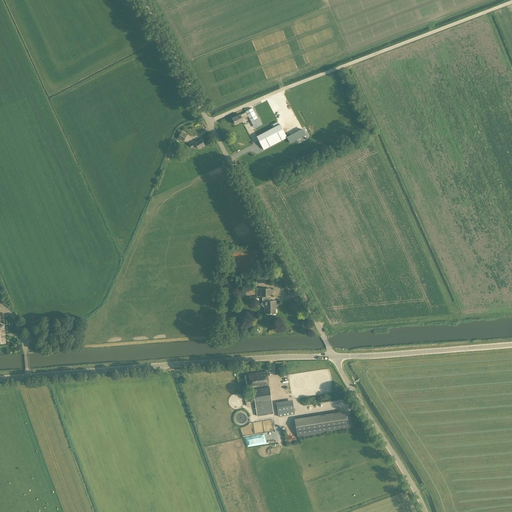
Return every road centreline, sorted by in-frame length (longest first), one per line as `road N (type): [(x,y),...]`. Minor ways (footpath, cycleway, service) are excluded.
road 1 (unclassified): [(332,355),(141,0)]
road 2 (tertiary): [(0,378),(332,355)]
road 3 (unclassified): [(424,511),(332,355)]
road 4 (tertiary): [(332,355),(511,345)]
